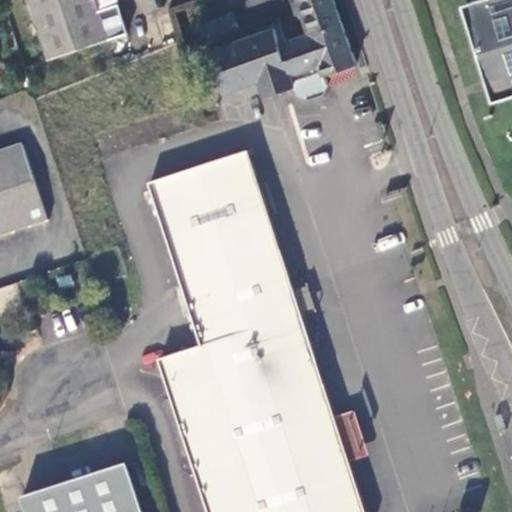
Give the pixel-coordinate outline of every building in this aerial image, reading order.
[(42,38),(50,58),(129,31),(120,2),(100,10),(96,0),(29,0),(36,19),(42,38)] [(96,0),(100,10),(120,2),(119,0),(96,0)] [(324,75),(360,62),(337,0),(299,0),(300,0),(295,2),(298,11),(302,10),(309,31),(281,41),(275,24),(210,47),(225,90),(259,78),(266,98),(296,87),(299,96),(306,100),(325,93),(328,86),(324,75)] [(511,0),(462,0),(487,78),(490,88),(494,100),(511,94),(511,0)] [(234,9),(197,24),(205,43),(242,28),(234,9)] [(42,38),(36,19),(26,23),(33,41),(42,38)] [(0,238),(51,222),(23,143),(0,150),(0,238)] [(149,184),(203,348),(304,315),(294,285),(263,189),(251,151),(149,184)] [(294,285),(304,315),(318,310),(308,280),(294,285)] [(304,315),(203,348),(160,361),(208,511),(367,511),(350,458),(339,424),(304,315)] [(339,424),(350,458),(365,453),(353,419),(339,424)] [(26,511),(144,511),(128,465),(22,499),(26,511)]
